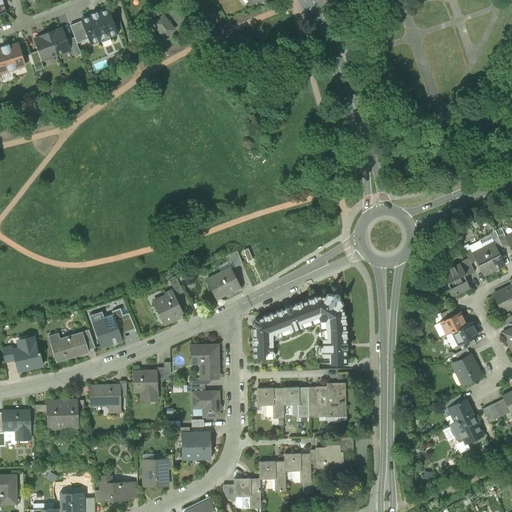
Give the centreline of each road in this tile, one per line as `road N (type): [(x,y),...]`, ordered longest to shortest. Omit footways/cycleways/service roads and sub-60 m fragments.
road 1 (secondary): [(386,511),(389,262)]
road 2 (residential): [(0,392),(84,374),(232,313)]
road 3 (residential): [(232,313),(230,460),(212,480),(149,511)]
road 4 (tertiary): [(304,0),(349,93),(376,211)]
road 5 (residential): [(232,313),(360,246)]
